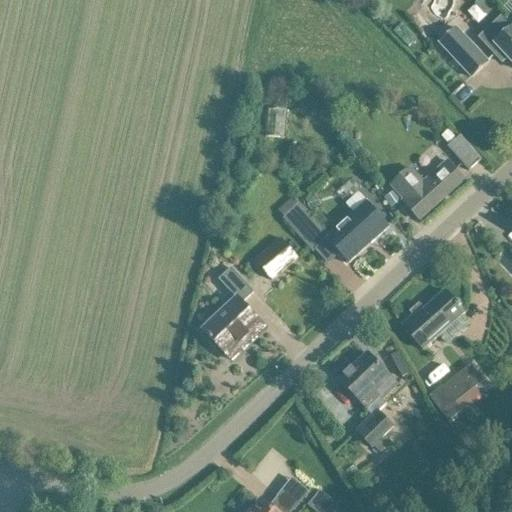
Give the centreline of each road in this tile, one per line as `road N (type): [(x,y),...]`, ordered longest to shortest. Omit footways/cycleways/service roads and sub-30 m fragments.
road 1 (unclassified): [(182,485),(511,182)]
road 2 (unclassified): [(182,485),(141,498),(13,482)]
